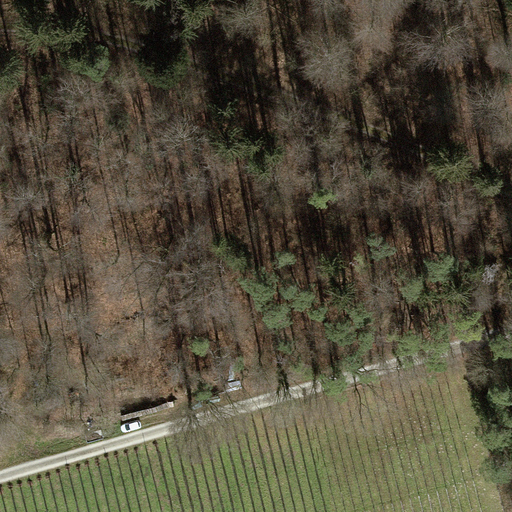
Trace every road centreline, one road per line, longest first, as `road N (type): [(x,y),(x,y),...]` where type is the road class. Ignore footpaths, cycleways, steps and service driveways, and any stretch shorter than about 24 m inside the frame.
road 1 (track): [(0,28),(114,32),(309,95),(511,191)]
road 2 (track): [(511,330),(0,472)]
